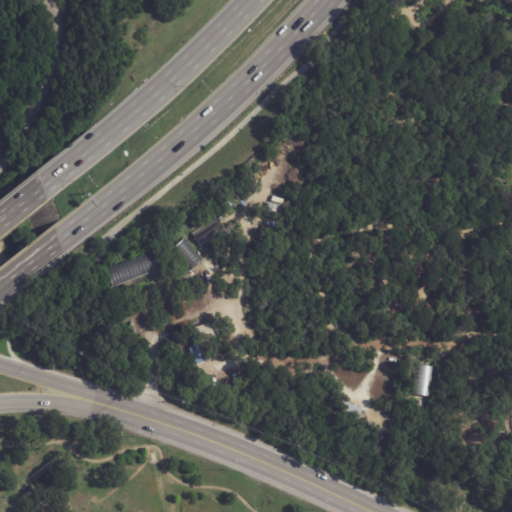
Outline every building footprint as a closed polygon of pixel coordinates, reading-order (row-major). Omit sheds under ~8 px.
[(269,204),(280,206),(277,220),(262,217),(265,203),(269,204)] [(218,221),(224,231),(199,247),(191,234),(216,218),(218,221)] [(187,240),(202,260),(186,273),(170,252),(187,240)] [(161,270),(116,287),(115,284),(113,285),(112,282),(115,281),(112,274),(110,275),(109,272),(111,272),(110,269),(160,250),(166,268),(161,270)] [(195,328),(212,323),(216,340),(199,344),(195,328)] [(421,367),(433,368),(430,398),(412,396),(416,366),(421,367)] [(348,404),(362,410),(357,420),(340,412),(344,403),(348,404)]
